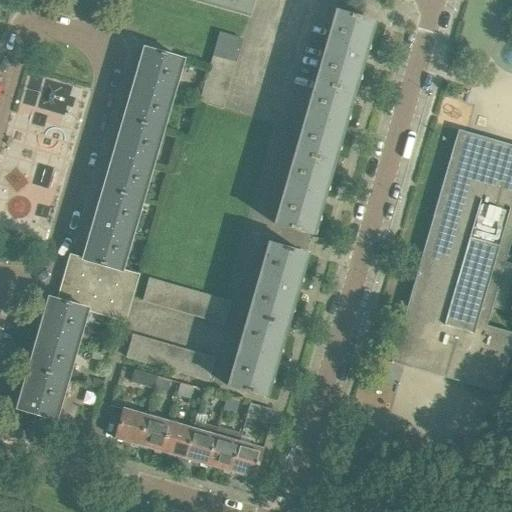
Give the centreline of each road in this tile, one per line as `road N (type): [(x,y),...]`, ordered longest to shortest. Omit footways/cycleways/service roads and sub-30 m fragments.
road 1 (residential): [(288,511),(436,0)]
road 2 (residential): [(0,279),(49,260),(106,76),(92,40),(41,28),(16,48),(0,107)]
road 3 (residential): [(220,511),(0,449)]
